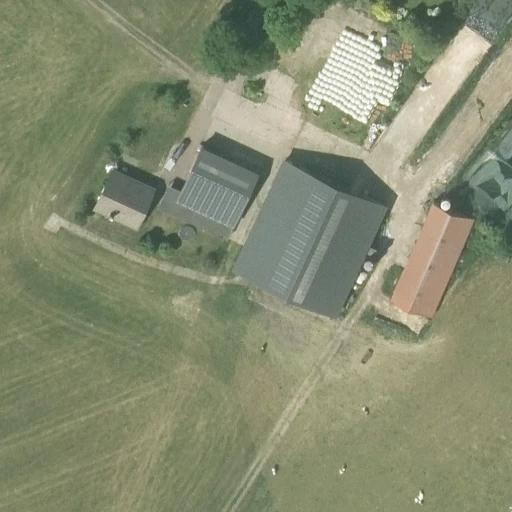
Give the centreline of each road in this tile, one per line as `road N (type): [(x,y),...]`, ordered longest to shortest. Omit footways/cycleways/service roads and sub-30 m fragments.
road 1 (track): [(409,199),(319,367),(224,297),(47,232),(43,203),(138,72),(213,92)]
road 2 (track): [(319,367),(228,511)]
